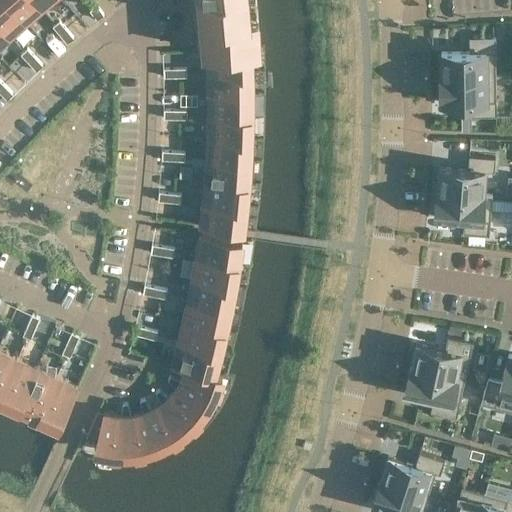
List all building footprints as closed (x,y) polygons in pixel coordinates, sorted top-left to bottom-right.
[(8,0),(0,0),(0,24),(9,34),(25,19),(8,0)] [(37,0),(8,0),(25,19),(42,5),(37,0)] [(188,0),(194,50),(208,50),(251,48),(259,47),(258,28),(250,29),(247,0),(188,0)] [(103,13),(96,4),(89,9),(96,19),(103,13)] [(52,25),(60,34),(66,28),(59,20),(52,25)] [(0,24),(0,41),(9,34),(0,24)] [(66,28),(60,34),(67,43),(74,37),(66,28)] [(469,50),(441,51),(441,75),(441,76),(495,75),(495,37),(469,37),(469,50)] [(20,53),(28,62),(35,56),(27,47),(20,53)] [(208,50),(209,71),(252,70),(251,48),(208,50)] [(35,56),(28,62),(36,70),(42,64),(35,56)] [(175,76),(175,67),(164,67),(164,76),(175,76)] [(186,67),(175,67),(175,76),(186,76),(186,67)] [(252,70),(209,71),(209,92),(252,92),(252,89),(252,73),(252,70)] [(441,75),(440,75),(440,93),(441,93),(441,101),(470,101),(470,115),(496,114),(495,75),(441,76),(441,75)] [(5,84),(0,88),(0,92),(6,99),(13,92),(5,84)] [(252,92),(209,92),(209,114),(252,115),(252,112),(252,95),(252,92)] [(164,118),(175,118),(175,109),(164,109),(164,118)] [(175,109),(175,118),(186,118),(187,109),(175,109)] [(209,114),(208,135),(251,137),(252,115),(209,114)] [(208,135),(207,157),(250,160),(251,140),(251,137),(208,135)] [(162,159),(173,159),(173,150),(162,150),(162,159)] [(173,150),(173,159),(184,160),(185,151),(173,150)] [(438,190),(438,191),(482,194),(482,193),(484,170),(493,170),(495,156),(469,154),(468,168),(439,166),(438,190)] [(207,157),(205,178),(248,182),(250,160),(207,157)] [(205,178),(203,200),(246,204),(248,185),(248,182),(205,178)] [(436,190),(434,216),(464,218),(463,232),(489,234),(492,194),(482,193),(482,194),(438,191),(438,190),(436,190)] [(158,200),(169,201),(170,192),(159,191),(158,200)] [(170,192),(169,201),(181,202),(181,193),(170,192)] [(246,204),(203,200),(200,223),(243,228),(246,204)] [(199,232),(196,255),(238,262),(242,239),(199,232)] [(151,252),(162,254),(163,245),(152,243),(151,252)] [(163,245),(162,254),(173,256),(174,247),(163,245)] [(196,255),(192,276),(234,284),(238,262),(196,255)] [(192,276),(188,297),(230,306),(234,284),(192,276)] [(143,293),(154,295),(156,286),(145,284),(143,293)] [(156,286),(154,295),(165,297),(167,289),(156,286)] [(188,297),(183,318),(225,328),(230,306),(188,297)] [(32,314),(27,324),(35,328),(40,317),(32,314)] [(183,318),(178,340),(220,350),(225,331),(225,328),(183,318)] [(35,328),(27,324),(22,334),(30,338),(35,328)] [(133,333),(144,335),(147,327),(136,324),(133,333)] [(147,327),(144,335),(155,338),(158,330),(147,327)] [(71,332),(66,342),(74,345),(79,335),(71,332)] [(464,378),(473,341),(447,335),(444,348),(417,342),(411,365),(411,366),(464,378)] [(172,362),(186,365),(222,375),(222,373),(215,371),(220,350),(178,340),(172,362)] [(74,345),(66,342),(62,352),(70,356),(74,345)] [(0,393),(17,356),(0,348),(0,393)] [(511,410),(511,353),(508,353),(501,380),(488,376),(481,402),(494,405),(511,410)] [(0,393),(0,395),(19,405),(37,365),(17,356),(0,393)] [(19,405),(39,414),(57,375),(37,365),(19,405)] [(170,375),(169,377),(209,403),(214,394),(218,385),(222,375),(186,365),(185,370),(183,375),(180,379),(170,375)] [(456,416),(464,378),(411,366),(411,365),(410,365),(404,391),(433,397),(430,410),(456,416)] [(57,375),(39,414),(59,423),(77,384),(57,375)] [(168,395),(164,399),(187,427),(193,422),(199,416),(204,410),(209,403),(169,377),(167,379),(175,387),(172,391),(168,395)] [(145,398),(142,399),(159,443),(165,441),(173,437),(180,432),(187,427),(164,399),(159,402),(155,405),(150,407),(145,398)] [(128,402),(125,403),(128,450),(136,449),(144,448),(152,446),(159,443),(142,399),(139,400),(141,411),(138,412),(134,412),(130,413),(128,402)] [(128,450),(125,403),(122,403),(121,413),(115,413),(109,412),(104,411),(98,409),(86,436),(87,436),(97,438),(95,447),(103,448),(111,450),(119,450),(128,450)] [(482,459),(484,451),(471,447),(469,456),(482,459)] [(388,455),(380,478),(380,479),(428,494),(435,472),(440,473),(444,459),(419,451),(415,464),(388,455)] [(427,511),(433,495),(428,494),(380,479),(380,478),(379,478),(374,494),(375,495),(372,503),(399,511),(427,511)] [(478,511),(484,491),(461,485),(454,511),(478,511)] [(511,511),(511,489),(509,498),(484,491),(478,511),(511,511)]
